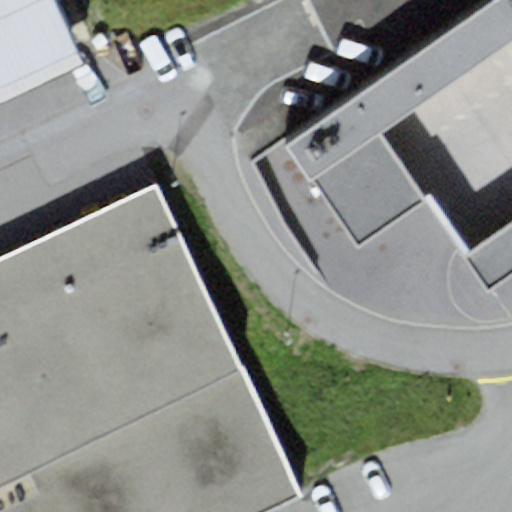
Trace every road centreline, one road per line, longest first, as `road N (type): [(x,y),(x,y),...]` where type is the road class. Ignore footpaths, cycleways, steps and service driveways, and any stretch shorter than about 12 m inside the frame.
road 1 (residential): [(174,85),(235,208),(277,269),(319,310),(371,339),(429,346),(511,336)]
road 2 (residential): [(0,163),(174,85)]
road 3 (residential): [(174,85),(315,0)]
